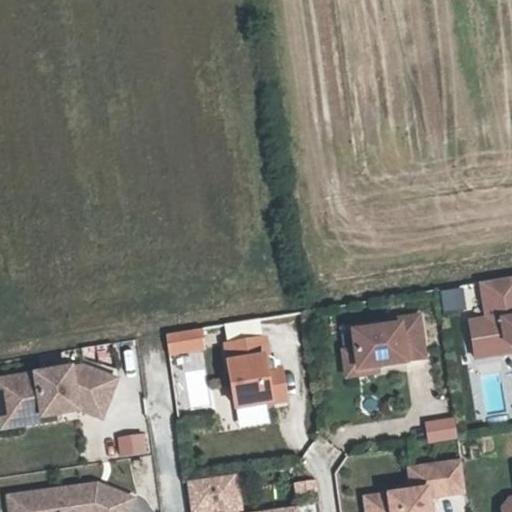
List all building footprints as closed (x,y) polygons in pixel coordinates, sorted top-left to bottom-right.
[(511,275),(481,282),(486,315),(469,318),(472,342),(504,337),(505,338),(511,342),(511,275)] [(441,310),(473,308),(472,287),(439,290),(441,310)] [(353,353),(356,373),(404,364),(403,361),(422,359),(415,317),(395,321),(396,327),(349,335),(353,353)] [(165,355),(203,353),(202,330),(164,333),(165,355)] [(504,337),(472,342),(474,354),(511,348),(511,342),(505,338),(504,337)] [(262,361),(266,361),(263,343),(223,348),(233,412),(283,405),(279,373),(264,376),(262,361)] [(375,375),(374,369),(356,373),(353,353),(340,355),(344,380),(375,375)] [(80,367),(8,378),(14,421),(58,414),(79,411),(101,419),(116,381),(80,367)] [(185,371),(190,394),(209,390),(204,367),(185,371)] [(14,421),(8,378),(0,379),(0,424),(0,428),(59,419),(58,414),(14,421)] [(429,441),(457,437),(454,420),(427,424),(429,441)] [(119,458),(149,453),(146,433),(116,438),(119,458)] [(461,462),(410,469),(413,491),(366,498),(367,511),(430,511),(428,497),(466,492),(461,462)] [(187,505),(234,503),(234,478),(186,479),(187,505)] [(313,481),(293,483),(295,499),(315,496),(313,481)] [(128,511),(134,497),(107,486),(105,491),(99,488),(98,483),(9,494),(11,511),(128,511)] [(105,491),(107,486),(98,483),(99,488),(105,491)] [(511,511),(511,499),(510,499),(502,510),(502,511),(511,511)]
